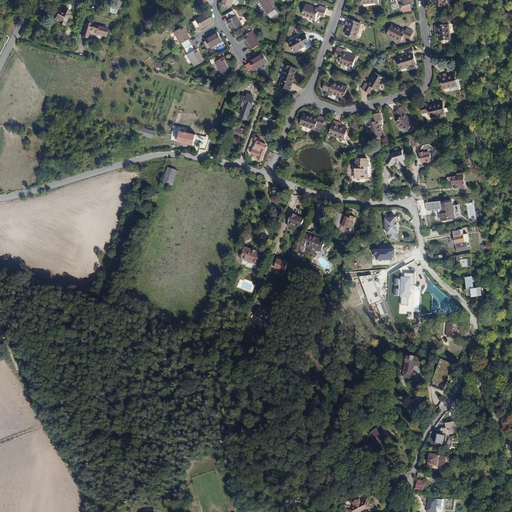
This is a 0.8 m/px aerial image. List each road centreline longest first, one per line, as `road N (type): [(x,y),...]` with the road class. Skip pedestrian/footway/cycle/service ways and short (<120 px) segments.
road 1 (residential): [(473,360),(474,320),(425,263),(412,207),(307,192),(268,174)]
road 2 (residential): [(268,174),(166,153),(0,198)]
road 3 (track): [(0,264),(195,341)]
road 4 (residential): [(420,0),(424,88),(343,112),(313,102)]
road 5 (residential): [(473,360),(421,444),(409,511)]
